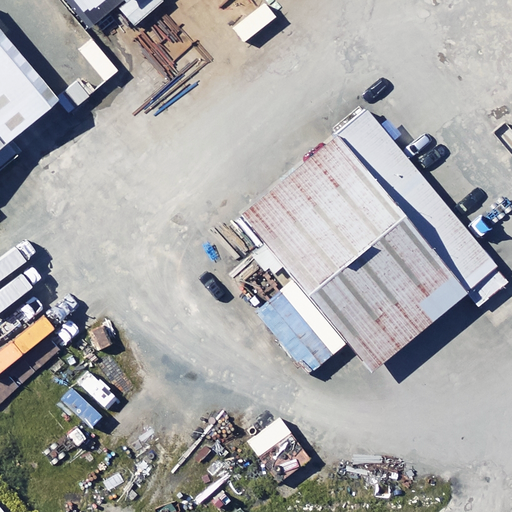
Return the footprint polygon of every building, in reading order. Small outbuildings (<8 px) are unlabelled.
[(149,0),(120,0),(133,14),(149,0)] [(0,139),(17,160),(73,114),(0,26),(0,139)] [(470,288),(346,137),(249,216),(374,367),(470,288)] [(0,174),(17,160),(0,139),(0,174)] [(45,393),(28,389),(15,445),(32,449),(45,393)] [(0,423),(14,412),(2,399),(0,400),(0,423)] [(229,511),(236,507),(222,490),(196,511),(229,511)]
